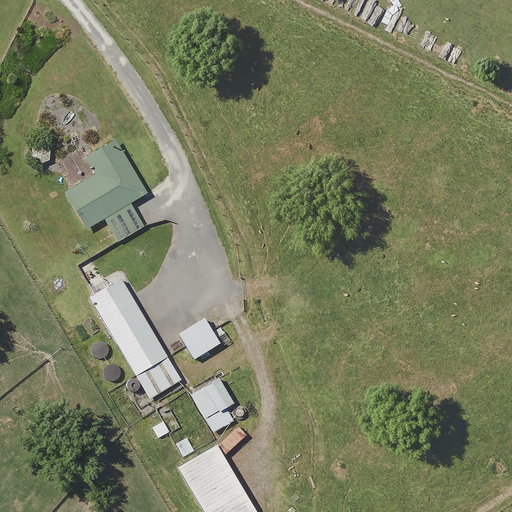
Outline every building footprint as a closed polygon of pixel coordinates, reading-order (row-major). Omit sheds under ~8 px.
[(143,192),(110,140),(84,157),(94,173),(62,193),(85,228),(102,218),(117,241),(140,226),(126,203),(143,192)] [(50,159),(43,142),(28,148),(35,165),(50,159)] [(179,379),(119,278),(87,297),(147,398),(179,379)] [(218,342),(202,316),(175,333),(191,359),(218,342)] [(240,415),(217,376),(188,393),(212,432),(240,415)] [(175,427),(168,415),(149,426),(157,438),(175,427)] [(254,511),(214,443),(175,466),(201,511),(254,511)]
